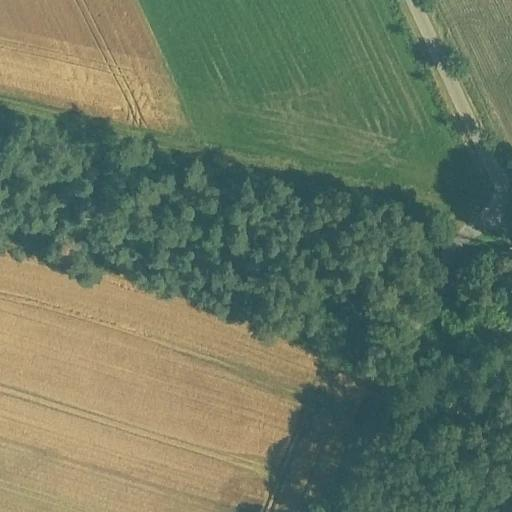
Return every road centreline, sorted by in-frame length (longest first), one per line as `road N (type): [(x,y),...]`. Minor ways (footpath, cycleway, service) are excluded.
road 1 (track): [(507,205),(376,196),(0,112)]
road 2 (track): [(339,511),(421,304),(478,221),(507,205)]
road 3 (unclassified): [(507,205),(409,0)]
